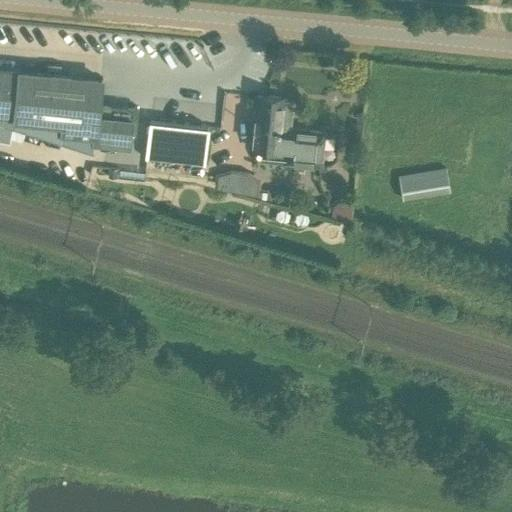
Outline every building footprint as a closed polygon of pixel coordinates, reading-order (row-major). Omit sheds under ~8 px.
[(138,106),(98,101),(101,78),(0,68),(0,111),(12,113),(11,120),(60,125),(59,134),(92,137),(91,140),(128,144),(129,135),(135,136),(138,106)] [(314,129),(287,126),(289,107),(288,104),(286,101),(283,100),(280,100),(281,96),(256,94),(254,111),(250,111),(248,128),(262,130),(261,140),(313,145),(314,129)] [(206,125),(149,119),(144,157),(204,164),(208,127),(206,127),(206,125)] [(361,137),(363,123),(353,122),(351,136),(361,137)] [(402,198),(450,190),(446,167),(398,175),(402,198)] [(116,176),(117,168),(109,168),(108,176),(116,176)] [(336,218),(350,218),(353,197),(339,195),(329,202),(327,216),(336,218)]
